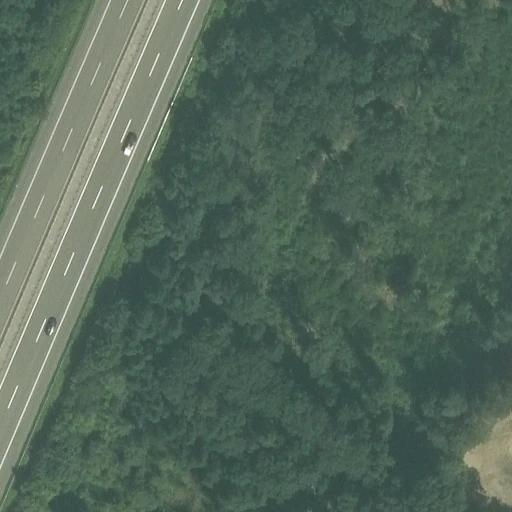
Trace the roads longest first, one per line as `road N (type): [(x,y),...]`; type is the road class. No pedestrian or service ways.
road 1 (motorway): [(0,438),(184,0)]
road 2 (motorway): [(108,0),(0,265)]
